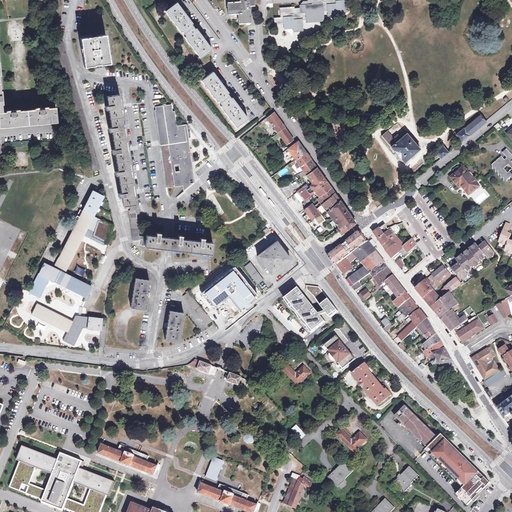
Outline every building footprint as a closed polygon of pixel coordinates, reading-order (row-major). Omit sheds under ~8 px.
[(238,24),(251,23),(250,12),(249,6),(251,6),(254,6),(253,0),(226,0),(228,15),(238,14),(238,24)] [(274,18),(274,25),(284,24),(284,29),(293,28),(293,31),(303,31),(302,29),(302,25),(302,22),(306,21),(306,23),(324,22),(323,13),(327,13),(328,16),(337,15),(337,13),(346,12),(345,2),(348,2),(348,0),(307,0),(308,5),(299,5),(300,8),(294,9),(294,7),(280,8),(280,18),(274,18)] [(177,3),(165,11),(181,32),(182,31),(186,36),(185,37),(200,58),(212,49),(205,40),(206,39),(205,38),(206,37),(205,35),(202,37),(196,29),(195,29),(191,24),(192,23),(186,15),(189,14),(187,11),(186,12),(185,11),(183,12),(177,3)] [(83,59),(84,67),(94,65),(94,61),(99,60),(100,64),(110,63),(108,55),(107,55),(106,48),(107,48),(105,35),(97,36),(97,38),(89,39),(89,37),(80,39),(82,48),(83,48),(85,59),(83,59)] [(93,171),(100,169),(93,145),(85,120),(79,96),(71,70),(63,41),(60,42),(61,43),(56,45),(61,60),(78,121),(87,149),(93,171)] [(0,125),(57,121),(56,107),(44,108),(44,107),(38,107),(38,109),(16,111),(16,110),(10,110),(10,111),(3,112),(2,100),(3,100),(2,94),(1,94),(0,82),(0,71),(0,72),(0,66),(0,125)] [(213,72),(201,80),(217,101),(218,100),(221,105),(221,106),(236,127),(247,119),(241,109),(242,109),(241,107),(242,106),(240,104),(238,106),(232,97),(231,98),(227,93),(228,92),(222,84),(224,83),(223,80),(221,81),(221,80),(219,81),(213,72)] [(133,241),(140,239),(140,236),(138,225),(133,194),(130,170),(126,147),(122,120),(118,95),(107,97),(108,106),(105,106),(105,107),(106,108),(106,110),(109,109),(111,128),(108,128),(109,129),(109,130),(109,132),(112,131),(115,149),(112,150),(112,152),(112,153),(115,153),(118,171),(115,172),(115,174),(116,175),(115,175),(119,175),(121,193),(118,194),(118,195),(119,195),(119,196),(119,197),(122,197),(123,206),(130,205),(131,210),(129,210),(132,235),(133,241)] [(511,101),(506,95),(501,99),(506,105),(511,101)] [(159,131),(161,142),(181,139),(181,138),(186,137),(185,128),(175,129),(171,105),(156,107),(159,131)] [(274,112),(266,118),(278,133),(287,144),(293,139),(284,127),(285,127),(274,112)] [(455,135),(462,142),(486,122),(481,115),(464,129),(463,128),(455,135)] [(511,121),(509,117),(499,122),(502,128),(511,122),(511,121)] [(494,127),(495,128),(499,133),(503,130),(498,124),(494,127)] [(382,136),(404,163),(420,149),(406,133),(400,138),(399,136),(397,135),(393,138),(387,131),(382,136)] [(161,142),(161,145),(187,142),(186,137),(181,138),(181,139),(161,142)] [(296,160),(306,153),(298,141),(288,149),(285,151),(293,162),(296,160)] [(187,142),(161,145),(167,187),(181,185),(182,192),(193,182),(187,142)] [(435,152),(441,159),(448,153),(443,146),(435,152)] [(511,154),(507,149),(503,153),(507,157),(505,160),(501,156),(492,164),(493,169),(495,168),(496,172),(498,171),(499,175),(500,174),(501,178),(503,177),(504,181),(507,181),(507,180),(511,177),(511,180),(511,181),(511,154)] [(307,175),(317,168),(306,153),(296,160),(303,170),(306,174),(307,175)] [(480,186),(464,166),(451,177),(460,188),(462,186),(469,195),(480,186)] [(317,168),(307,175),(313,184),(310,186),(314,190),(315,191),(327,182),(317,168)] [(316,193),(320,197),(331,188),(327,182),(315,191),(314,190),(312,192),(314,195),(316,193)] [(297,192),(304,200),(310,195),(303,187),(297,192)] [(317,199),(321,204),(334,193),(331,188),(320,197),(317,199)] [(54,268),(64,273),(83,236),(87,228),(94,232),(92,236),(105,242),(111,225),(93,216),(103,197),(93,191),(89,200),(88,199),(87,202),(87,203),(54,268)] [(327,211),(340,201),(334,193),(321,204),(327,211)] [(306,207),(312,203),(309,198),(303,203),(306,207)] [(349,215),(340,201),(327,211),(333,219),(339,228),(337,230),(341,234),(355,223),(349,215)] [(314,218),(322,214),(316,208),(314,205),(312,203),(306,207),(304,208),(312,219),(314,218)] [(327,211),(321,204),(317,208),(316,208),(322,214),(327,211)] [(325,220),(322,214),(314,218),(319,224),(325,220)] [(511,241),(509,240),(511,234),(507,232),(510,224),(506,223),(499,242),(507,245),(505,251),(511,253),(511,241)] [(103,246),(105,242),(92,236),(94,232),(87,228),(83,236),(103,246)] [(404,247),(408,253),(417,245),(413,239),(405,246),(390,229),(384,234),(380,228),(373,232),(387,251),(392,258),(401,250),(404,247)] [(337,230),(334,231),(331,234),(326,237),(322,240),(323,240),(326,238),(331,234),(334,232),(337,230)] [(166,249),(211,254),(213,242),(203,241),(204,238),(203,238),(201,238),(200,238),(200,241),(181,239),(182,236),(180,236),(179,236),(178,235),(178,239),(167,237),(160,236),(160,233),(159,233),(158,233),(157,233),(156,233),(156,236),(147,235),(146,236),(143,236),(142,239),(141,246),(145,246),(166,249)] [(335,264),(336,262),(335,260),(332,256),(334,254),(337,252),(338,252),(338,251),(339,251),(340,252),(340,253),(341,253),(343,252),(342,251),(342,250),(342,249),(343,248),(352,242),(361,235),(363,238),(365,241),(367,240),(362,233),(361,233),(360,233),(359,233),(358,233),(337,249),(335,251),(333,252),(332,254),(331,255),(330,255),(330,257),(330,258),(334,264),(335,264)] [(334,254),(332,256),(335,260),(336,262),(338,264),(337,264),(345,274),(349,271),(348,269),(352,266),(349,263),(347,260),(354,255),(355,254),(358,258),(362,262),(366,267),(361,270),(346,280),(352,287),(355,291),(362,286),(358,282),(371,272),(376,280),(378,281),(380,284),(377,286),(378,286),(376,288),(377,290),(381,287),(381,286),(386,282),(399,298),(395,302),(407,316),(418,307),(393,276),(384,263),(385,262),(376,251),(368,241),(367,243),(365,241),(363,238),(361,235),(352,242),(343,248),(342,249),(342,250),(342,251),(343,252),(341,253),(340,253),(340,252),(339,251),(338,251),(338,252),(337,252),(334,254)] [(276,241),(257,256),(270,274),(290,259),(276,241)] [(476,243),(470,248),(471,250),(469,251),(467,251),(465,252),(465,254),(464,256),(463,254),(456,260),(460,264),(456,267),(455,266),(451,268),(461,280),(468,274),(466,272),(472,266),(474,269),(481,263),(479,261),(486,255),(488,258),(494,252),(485,241),(482,244),(483,245),(480,248),(476,243)] [(396,262),(401,269),(405,265),(400,259),(396,262)] [(250,262),(244,266),(258,284),(263,280),(250,262)] [(64,273),(54,268),(44,263),(29,293),(39,298),(49,279),(86,297),(91,287),(64,273)] [(233,265),(202,291),(215,306),(228,295),(240,310),(258,296),(233,265)] [(458,305),(459,304),(453,295),(453,296),(450,292),(461,284),(456,278),(442,289),(446,295),(441,299),(434,290),(450,276),(451,275),(450,274),(443,265),(430,276),(435,282),(435,285),(434,286),(432,288),(430,285),(432,284),(427,278),(417,287),(416,289),(431,307),(444,322),(451,331),(455,329),(463,342),(484,328),(476,316),(469,320),(468,319),(469,319),(466,314),(460,319),(454,311),(459,307),(458,305)] [(135,278),(130,307),(145,310),(147,297),(149,297),(150,294),(149,294),(149,293),(147,292),(149,280),(135,278)] [(319,287),(307,286),(308,289),(314,296),(320,305),(326,311),(328,313),(330,316),(334,313),(338,311),(319,287)] [(298,287),(286,297),(314,331),(326,321),(321,316),(319,313),(298,287)] [(367,289),(359,296),(364,302),(373,293),(373,292),(370,294),(367,289)] [(207,325),(212,321),(188,291),(188,290),(186,292),(186,293),(183,296),(207,325)] [(496,304),(505,317),(511,313),(507,298),(496,304)] [(37,304),(32,314),(67,332),(64,340),(74,345),(80,333),(83,327),(88,328),(87,329),(101,330),(103,319),(81,316),(76,315),(73,321),(37,304)] [(453,365),(452,363),(454,362),(437,335),(427,319),(420,310),(415,313),(410,317),(414,322),(398,337),(403,341),(418,327),(429,340),(430,342),(427,344),(427,343),(424,345),(427,350),(424,352),(431,362),(434,366),(440,365),(444,371),(444,370),(445,370),(453,365)] [(165,340),(179,342),(184,313),(170,311),(168,323),(165,323),(164,325),(165,326),(165,327),(167,328),(165,340)] [(492,325),(499,321),(494,314),(487,318),(492,325)] [(382,321),(386,327),(391,323),(386,317),(382,321)] [(342,342),(337,336),(324,347),(327,350),(328,349),(330,351),(329,352),(339,363),(341,366),(340,367),(343,370),(356,359),(351,353),(348,355),(345,352),(347,350),(341,343),(342,342)] [(351,353),(342,342),(341,343),(347,350),(345,352),(348,355),(351,353)] [(510,366),(511,369),(511,350),(510,352),(506,345),(499,350),(510,366)] [(471,358),(477,367),(491,358),(496,355),(490,347),(471,358)] [(481,374),(485,380),(500,371),(491,358),(477,367),(481,374)] [(191,364),(189,365),(194,367),(198,369),(214,376),(217,368),(213,366),(201,361),(201,362),(195,359),(195,360),(193,362),(191,364)] [(453,365),(445,370),(447,374),(456,368),(454,364),(455,364),(454,362),(452,363),(453,365)] [(286,363),(281,367),(299,385),(311,373),(304,366),(297,373),(286,363)] [(366,363),(353,374),(379,406),(392,395),(384,386),(381,388),(369,373),(372,371),(366,363)] [(506,375),(503,371),(502,370),(484,382),(488,387),(506,375)] [(231,373),(228,381),(239,385),(245,389),(248,382),(246,381),(242,378),(242,377),(231,373)] [(511,390),(493,404),(503,419),(511,413),(511,414),(511,413),(511,390)] [(395,416),(428,448),(436,440),(438,437),(405,405),(395,416)] [(296,425),(293,429),(295,432),(293,433),(296,436),(297,434),(302,438),(306,435),(296,425)] [(368,425),(365,428),(374,438),(377,434),(368,425)] [(342,429),(337,434),(354,452),(367,440),(360,433),(352,440),(342,429)] [(441,445),(431,455),(464,487),(457,494),(468,505),(490,482),(480,472),(442,434),(441,434),(440,435),(438,437),(436,440),(441,445)] [(245,443),(248,446),(252,446),(255,443),(254,439),(251,436),(247,436),(244,439),(245,443)] [(428,448),(426,450),(431,455),(441,445),(436,440),(428,448)] [(103,444),(99,453),(125,464),(154,475),(158,466),(151,463),(142,460),(144,455),(120,445),(118,450),(103,444)] [(58,459),(23,445),(17,460),(20,461),(10,487),(43,500),(42,502),(63,510),(64,508),(73,511),(100,511),(107,495),(110,496),(115,481),(80,468),(82,461),(61,452),(58,459)] [(214,458),(207,477),(216,480),(224,461),(214,458)] [(335,471),(328,477),(338,486),(339,485),(345,479),(354,471),(344,461),(340,466),(335,471)] [(410,466),(394,482),(404,492),(406,490),(411,484),(419,475),(410,466)] [(293,479),(284,503),(296,508),(297,506),(300,500),(305,486),(309,490),(312,483),(304,477),(302,483),(301,482),(301,481),(299,481),(293,479)] [(202,483),(199,492),(248,511),(255,511),(258,505),(242,499),(244,493),(220,484),(218,489),(202,483)] [(385,499),(372,511),(391,511),(395,508),(385,499)] [(133,502),(128,511),(167,511),(165,511),(161,509),(160,510),(155,508),(154,511),(133,502)]
